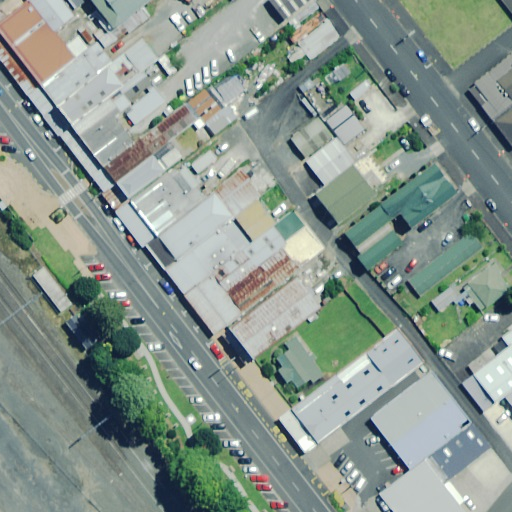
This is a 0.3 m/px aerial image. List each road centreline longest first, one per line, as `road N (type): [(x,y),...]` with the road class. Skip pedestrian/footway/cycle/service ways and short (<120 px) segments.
road 1 (unclassified): [(0,101),(316,511)]
road 2 (unclassified): [(356,0),(511,205)]
